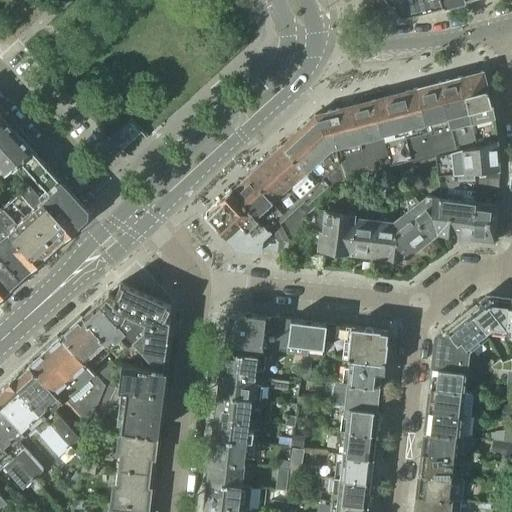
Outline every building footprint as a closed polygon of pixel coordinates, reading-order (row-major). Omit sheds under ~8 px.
[(386,0),(397,12),(399,13),(400,14),(402,15),(404,15),(405,15),(407,14),(409,14),(442,5),(441,0),(386,0)] [(477,145),(497,139),(496,127),(493,117),(491,105),(482,71),(461,77),(477,145)] [(455,150),(477,145),(461,77),(459,77),(459,76),(446,79),(447,81),(439,83),(447,116),(455,150)] [(427,86),(417,88),(428,130),(434,155),(455,150),(447,116),(439,83),(436,83),(434,82),(428,84),(427,86)] [(413,161),(434,155),(428,130),(417,88),(415,89),(395,94),(383,97),(373,100),(384,146),(388,168),(400,164),(402,164),(410,162),(413,161)] [(381,169),(383,169),(388,168),(384,146),(373,100),(371,100),(368,99),(361,101),(360,103),(352,105),(361,139),(364,151),(369,173),(381,169)] [(346,178),(364,174),(369,173),(364,151),(361,139),(352,105),(349,106),(346,105),(340,106),(338,109),(328,111),(337,145),(346,178)] [(346,178),(337,145),(328,111),(327,112),(326,110),(314,113),(305,121),(306,122),(282,144),(328,195),(346,178)] [(0,147),(16,133),(2,117),(0,118),(0,147)] [(131,122),(126,126),(113,138),(121,148),(139,131),(131,122)] [(12,168),(32,151),(16,133),(0,147),(0,169),(3,172),(0,174),(0,179),(5,175),(4,174),(11,167),(12,168)] [(434,155),(435,155),(437,176),(499,169),(497,139),(477,145),(455,150),(434,155)] [(303,217),(328,195),(282,144),(281,144),(281,143),(246,174),(273,202),(283,213),(300,232),(303,229),(303,217)] [(28,185),(69,230),(89,212),(47,167),(32,151),(12,168),(28,185)] [(410,162),(402,164),(405,180),(414,178),(410,162)] [(383,169),(384,177),(385,181),(403,176),(400,164),(388,168),(383,169)] [(381,169),(369,173),(364,174),(366,182),(383,178),(381,169)] [(437,176),(439,197),(438,213),(448,214),(446,234),(471,237),(474,202),(474,188),(475,181),(481,180),(498,179),(499,169),(437,176)] [(289,242),(300,232),(283,213),(273,202),(246,174),(230,189),(264,224),(277,239),(276,252),(281,253),(281,249),(284,250),(285,241),(289,242)] [(498,188),(498,179),(481,180),(481,188),(498,188)] [(10,200),(52,246),(63,236),(69,230),(28,185),(10,200)] [(207,215),(223,234),(239,221),(253,236),(264,224),(230,189),(224,195),(207,210),(207,211),(207,215)] [(410,209),(432,237),(437,233),(446,234),(448,214),(438,213),(439,197),(426,195),(416,203),(410,196),(405,199),(410,208),(410,209)] [(0,209),(0,221),(35,261),(43,254),(52,246),(10,200),(0,209)] [(474,202),(471,237),(493,240),(497,204),(474,202)] [(351,253),(355,217),(355,213),(325,209),(324,210),(316,208),(312,212),(310,229),(321,230),(319,249),(351,253)] [(396,234),(394,258),(405,259),(405,258),(432,237),(410,209),(410,208),(393,221),(402,230),(396,234)] [(351,253),(372,256),(376,219),(355,217),(351,253)] [(372,256),(394,258),(396,234),(402,230),(393,221),(376,219),(372,256)] [(0,255),(18,276),(28,267),(29,267),(35,261),(0,221),(0,255)] [(236,248),(276,252),(277,239),(264,224),(253,236),(239,221),(223,234),(236,248)] [(0,289),(2,292),(10,284),(9,284),(18,276),(0,255),(0,289)] [(108,292),(98,301),(125,331),(141,316),(169,319),(171,308),(170,308),(170,306),(168,305),(169,304),(151,295),(151,294),(151,293),(151,291),(150,290),(150,289),(148,288),(147,288),(146,288),(145,288),(143,288),(142,289),(141,290),(141,291),(122,283),(122,284),(120,283),(119,285),(117,284),(109,292),(108,292)] [(487,295),(469,310),(484,330),(488,330),(506,332),(509,298),(487,295)] [(82,316),(105,341),(117,354),(121,350),(126,355),(152,361),(149,358),(125,331),(98,301),(82,316)] [(469,310),(445,329),(457,343),(461,341),(469,351),(488,336),(488,330),(484,330),(469,310)] [(223,342),(224,342),(237,344),(261,347),(263,334),(255,333),(257,315),(241,313),(241,314),(229,312),(227,329),(225,329),(223,342)] [(255,333),(263,334),(268,334),(270,316),(257,315),(255,333)] [(61,335),(90,368),(109,351),(102,343),(105,341),(82,316),(61,335)] [(170,319),(169,319),(141,316),(125,331),(149,358),(152,361),(151,366),(163,368),(170,319)] [(277,341),(289,342),(291,319),(280,318),(277,341)] [(325,335),(335,336),(336,324),(326,323),(291,319),(289,342),(293,343),(292,351),(304,352),(313,354),(323,355),(324,347),(325,335)] [(342,357),(347,358),(350,358),(384,362),(384,361),(385,361),(386,349),(387,349),(387,348),(386,348),(387,341),(386,341),(387,331),(380,331),(380,329),(351,326),(336,324),(335,336),(340,336),(339,338),(344,339),(342,357)] [(436,337),(432,367),(466,371),(469,351),(461,341),(457,343),(445,329),(436,336),(436,337)] [(61,335),(29,364),(63,401),(84,423),(89,430),(90,422),(101,394),(105,384),(94,372),(90,368),(61,335)] [(220,372),(254,376),(255,369),(263,369),(266,355),(236,351),(237,344),(224,342),(220,372)] [(304,352),(303,360),(301,377),(310,378),(312,361),(313,354),(304,352)] [(94,372),(105,384),(111,368),(113,362),(109,357),(94,372)] [(344,367),(342,382),(378,386),(380,371),(384,372),(385,362),(384,362),(350,358),(349,368),(344,367)] [(501,370),(509,371),(511,371),(511,370),(511,360),(511,358),(502,361),(501,362),(501,370)] [(497,370),(501,370),(501,362),(499,359),(489,366),(494,370),(497,370)] [(113,385),(105,384),(101,394),(159,401),(163,368),(151,366),(121,362),(120,366),(118,386),(113,385)] [(18,374),(12,380),(70,443),(79,435),(49,402),(56,396),(62,402),(63,401),(29,364),(18,374)] [(432,367),(430,389),(464,393),(466,371),(432,367)] [(111,368),(105,384),(113,385),(119,371),(111,368)] [(251,398),(250,398),(259,399),(262,384),(252,384),(253,376),(254,376),(220,372),(220,373),(218,394),(251,398)] [(270,387),(286,389),(287,380),(271,378),(270,387)] [(5,387),(0,390),(0,403),(22,427),(29,420),(59,453),(70,443),(12,380),(4,386),(5,387)] [(332,404),(345,406),(375,409),(378,386),(342,382),(335,381),(332,404)] [(430,389),(427,410),(469,415),(472,394),(464,393),(430,389)] [(297,400),(307,401),(308,394),(298,392),(297,400)] [(101,394),(90,422),(121,428),(155,434),(159,401),(101,394)] [(248,420),(250,398),(251,398),(218,394),(215,416),(248,420)] [(297,403),(296,406),(306,408),(307,401),(297,400),(297,403)] [(294,426),(294,423),(296,406),(297,403),(288,402),(285,425),(294,426)] [(0,440),(33,476),(43,468),(13,435),(22,427),(0,403),(0,440)] [(511,405),(504,404),(502,404),(501,417),(503,417),(506,418),(506,419),(511,419),(511,405)] [(341,414),(339,431),(376,436),(379,412),(380,410),(379,410),(375,409),(345,406),(344,413),(341,414)] [(427,410),(425,431),(464,436),(468,436),(470,415),(469,415),(427,410)] [(212,437),(245,441),(248,420),(215,416),(212,437)] [(511,438),(511,419),(506,419),(503,440),(511,441),(511,438)] [(291,446),(290,449),(299,450),(299,448),(304,449),(306,433),(307,433),(308,424),(294,423),(294,426),(292,438),(291,446)] [(342,447),(342,456),(373,460),(374,458),(374,455),(376,436),(339,431),(337,447),(342,447)] [(425,431),(422,453),(462,457),(464,436),(425,431)] [(145,511),(148,490),(145,489),(149,455),(152,455),(154,437),(121,433),(118,456),(123,456),(121,469),(113,468),(111,485),(115,485),(111,511),(145,511)] [(278,445),(291,446),(292,438),(278,436),(278,445)] [(210,459),(243,463),(243,456),(252,457),(255,442),(245,441),(212,437),(210,459)] [(0,460),(23,486),(33,476),(0,440),(0,460)] [(511,451),(511,442),(493,440),(491,451),(502,453),(501,462),(503,462),(509,463),(511,463),(511,451)] [(289,459),(290,460),(298,461),(300,461),(301,450),(299,450),(290,449),(289,458),(289,459)] [(422,453),(420,474),(454,478),(459,478),(462,457),(422,453)] [(80,472),(92,475),(95,457),(83,455),(80,472)] [(289,459),(289,458),(275,456),(273,467),(288,469),(290,460),(289,459)] [(335,460),(333,478),(370,483),(373,461),(373,460),(342,456),(341,461),(335,460)] [(207,481),(240,485),(243,463),(210,459),(207,481)] [(503,462),(501,482),(509,484),(511,463),(509,463),(503,462)] [(278,468),(276,489),(285,490),(289,471),(289,470),(278,468)] [(297,473),(289,471),(285,490),(285,495),(295,497),(297,473)] [(65,484),(76,493),(80,477),(74,473),(65,484)] [(460,501),(461,501),(463,479),(459,478),(454,478),(420,474),(417,496),(451,499),(460,501)] [(337,494),(336,502),(368,506),(368,502),(370,483),(333,478),(331,493),(337,494)] [(205,503),(238,506),(240,485),(207,481),(205,503)] [(509,484),(501,482),(498,504),(506,506),(509,484)] [(273,510),(273,511),(280,511),(282,511),(285,495),(285,490),(276,489),(273,488),(270,510),(273,510)] [(417,496),(415,511),(449,511),(451,499),(417,496)] [(459,507),(480,510),(481,503),(461,501),(460,501),(459,507)] [(330,507),(329,511),(366,511),(367,509),(368,506),(336,502),(336,507),(330,507)] [(203,511),(243,511),(245,507),(238,506),(205,503),(203,511)]
